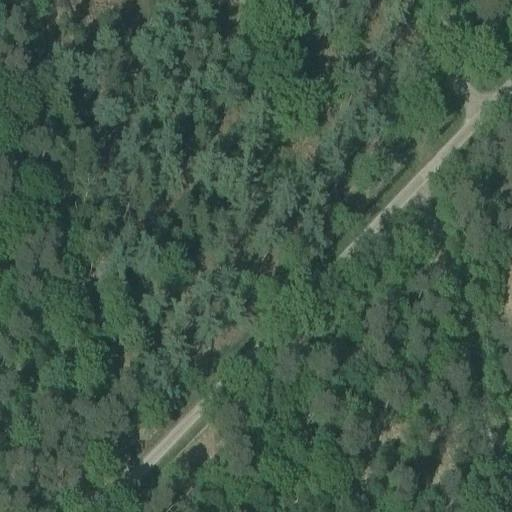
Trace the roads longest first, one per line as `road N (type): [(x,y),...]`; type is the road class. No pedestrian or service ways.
road 1 (unclassified): [(99,511),(511,83)]
road 2 (track): [(412,188),(511,511)]
road 3 (track): [(449,0),(453,63),(480,116)]
